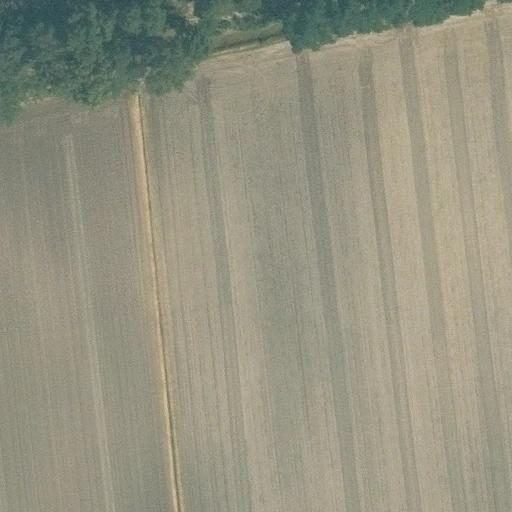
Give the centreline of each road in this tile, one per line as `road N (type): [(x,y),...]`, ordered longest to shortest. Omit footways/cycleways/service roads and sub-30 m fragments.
road 1 (track): [(134,30),(270,0)]
road 2 (track): [(0,58),(134,30)]
